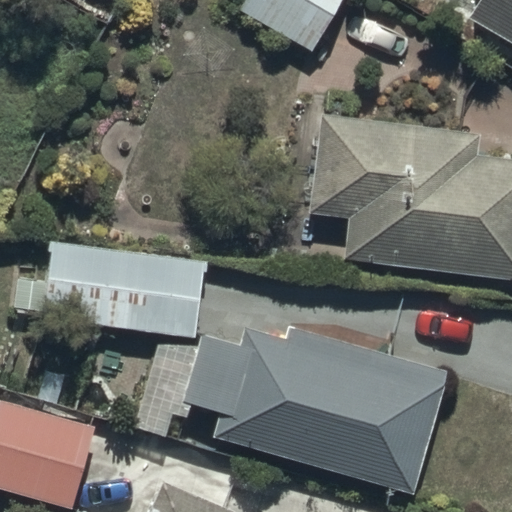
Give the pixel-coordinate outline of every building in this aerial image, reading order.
[(239,0),(313,44),(338,0),(239,0)] [(511,0),(472,0),(468,7),(511,32),(511,0)] [(482,122),(320,103),(308,202),(349,207),(344,247),(511,267),(511,148),(479,145),(482,122)] [(204,251),(47,232),(38,310),(195,328),(204,251)] [(239,331),(201,321),(182,389),(219,399),(211,428),(413,484),(447,361),(285,316),(283,324),(244,314),(239,331)] [(0,390),(0,479),(73,498),(95,415),(0,390)] [(162,471),(143,511),(235,511),(239,504),(162,471)]
